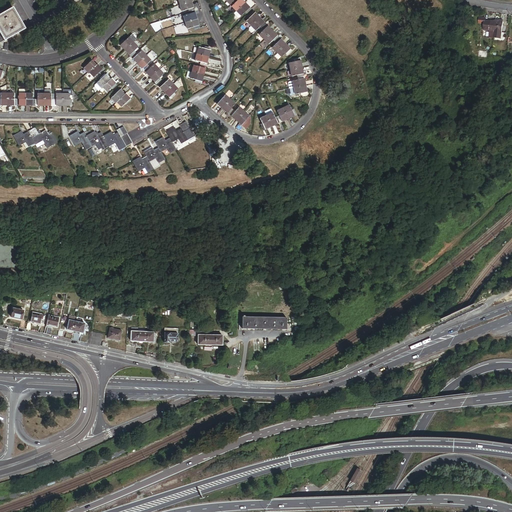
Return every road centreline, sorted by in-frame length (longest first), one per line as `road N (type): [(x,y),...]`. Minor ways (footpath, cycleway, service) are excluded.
road 1 (trunk): [(511,396),(289,426),(73,511)]
road 2 (trunk): [(187,511),(411,499),(511,510)]
road 3 (residential): [(198,101),(236,136),(255,142),(277,141),(306,122),(318,88),(315,67),(258,0)]
road 4 (secondary): [(221,391),(327,386),(464,329)]
road 5 (primary): [(511,452),(384,447),(289,461)]
road 6 (trunk): [(511,365),(476,371),(442,394),(378,511)]
road 7 (tertiary): [(218,391),(189,375),(32,342)]
road 8 (primary): [(289,461),(112,511)]
road 9 (tertiary): [(40,455),(86,431),(96,392),(81,361),(32,342)]
road 10 (secondary): [(218,391),(41,377)]
road 11 (secondary): [(40,455),(197,393)]
road 12 (tertiary): [(0,342),(80,371),(87,410),(58,440)]
road 13 (residential): [(163,119),(0,118)]
road 14 (trunk): [(388,511),(404,482),(440,458),(470,457),(511,482)]
road 15 (primary): [(146,511),(289,461)]
road 16 (secondary): [(57,388),(197,393)]
